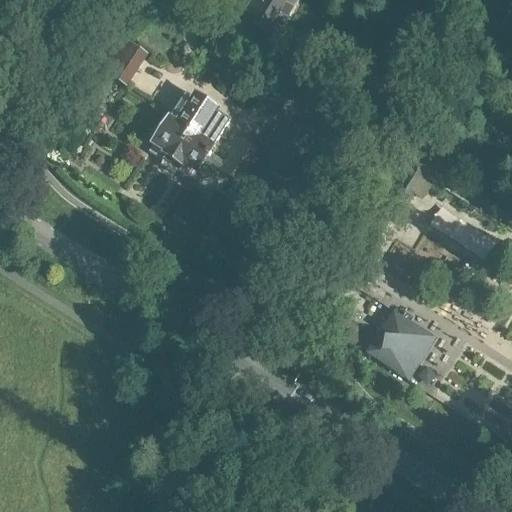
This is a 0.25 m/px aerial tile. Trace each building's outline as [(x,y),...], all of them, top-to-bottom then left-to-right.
[(300,0),(254,0),(241,20),(275,41),(300,0)] [(120,39),(98,71),(125,89),(147,58),(120,39)] [(221,174),(226,166),(209,156),(229,124),(185,97),(153,148),(165,156),(160,164),(178,174),(182,166),(196,175),(204,163),(221,174)] [(241,140),(226,166),(221,174),(220,175),(281,213),(323,148),(280,121),(265,145),(256,139),(251,146),(241,140)] [(425,177),(411,169),(392,199),(406,207),(413,196),(422,181),(425,177)] [(422,231),(414,241),(434,255),(441,245),(422,231)] [(393,316),(366,357),(409,385),(436,343),(393,316)]
